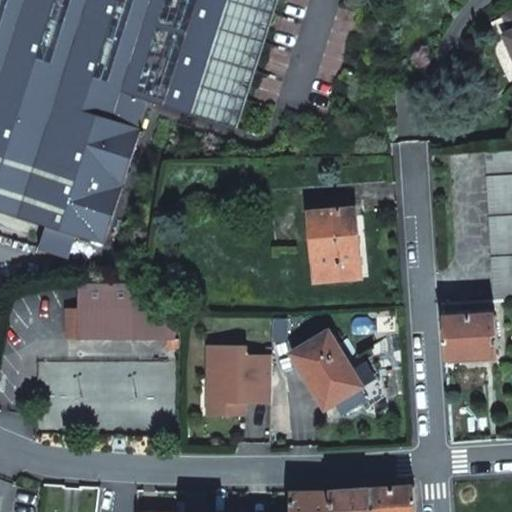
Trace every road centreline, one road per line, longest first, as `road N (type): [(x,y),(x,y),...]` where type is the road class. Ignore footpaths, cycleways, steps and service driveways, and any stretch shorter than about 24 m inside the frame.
road 1 (residential): [(0,449),(71,474),(436,460)]
road 2 (residential): [(436,460),(417,330)]
